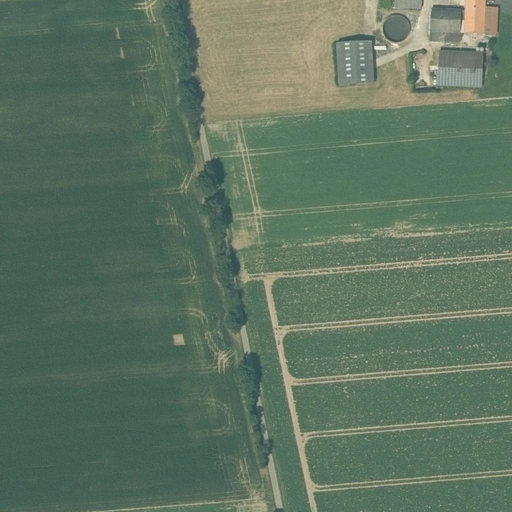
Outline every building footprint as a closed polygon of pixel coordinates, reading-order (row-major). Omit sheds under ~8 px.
[(421,0),(395,0),(395,9),(421,9),(421,0)] [(466,0),(465,33),(484,34),(485,7),(485,0),(466,0)] [(497,8),(485,7),(484,34),(496,35),(497,8)] [(461,11),(431,10),(430,32),(460,33),(461,11)] [(409,34),(410,29),(409,24),(406,19),(401,17),(396,16),(391,17),(387,20),(384,24),(383,29),(384,34),(387,39),(391,42),(397,43),(402,42),(406,39),(409,34)] [(460,33),(430,32),(430,42),(460,43),(460,33)] [(372,42),(336,44),(339,85),(374,84),(372,42)] [(483,54),(439,52),(438,86),(481,87),(483,54)]
